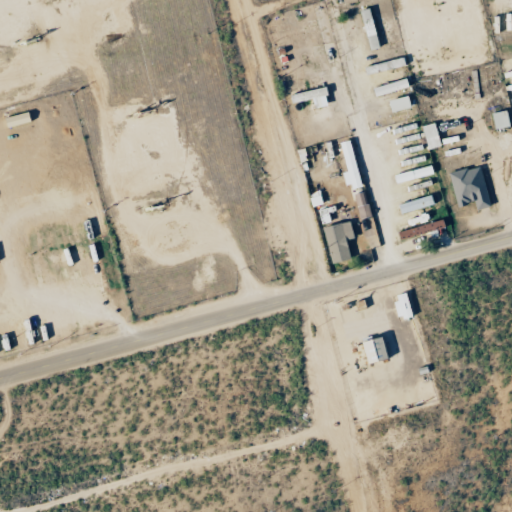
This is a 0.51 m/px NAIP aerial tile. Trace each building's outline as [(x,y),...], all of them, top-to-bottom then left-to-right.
[(358,11),(366,51),(376,49),(368,9),(358,11)] [(370,88),(373,97),(406,88),(403,79),(370,88)] [(288,95),(290,104),(310,99),(312,108),(326,105),(322,88),(288,95)] [(389,113),(408,108),(406,97),(387,101),(389,113)] [(489,113),(491,130),(506,127),(503,111),(489,113)] [(28,124),(27,113),(2,116),(3,127),(28,124)] [(427,150),(439,146),(433,123),(421,126),(427,150)] [(392,175),(394,184),(431,174),(429,165),(392,175)] [(488,207),(478,166),(447,174),(456,207),(472,203),(475,210),(488,207)] [(434,204),(431,194),(395,206),(398,215),(434,204)] [(368,215),(363,195),(354,198),(359,217),(368,215)] [(321,227),(328,264),(348,260),(345,240),(351,239),(348,222),(321,227)] [(396,230),(398,238),(442,229),(440,222),(396,230)] [(410,316),(404,292),(391,296),(396,319),(410,316)] [(384,358),(378,336),(358,342),(364,364),(384,358)]
